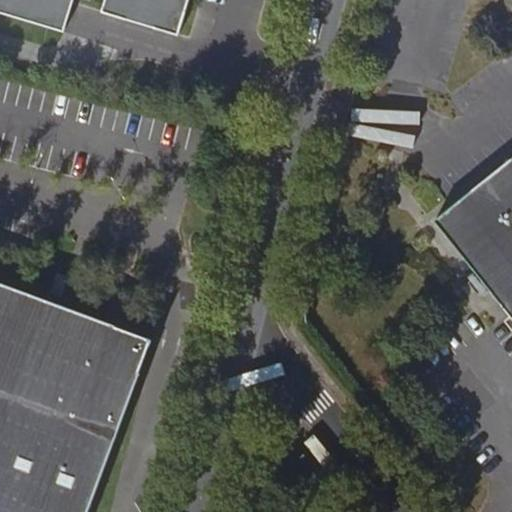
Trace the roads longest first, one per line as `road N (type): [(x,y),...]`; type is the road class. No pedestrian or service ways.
road 1 (unclassified): [(321,0),(238,312)]
road 2 (unclassified): [(398,511),(238,312)]
road 3 (unclassified): [(238,312),(187,511)]
